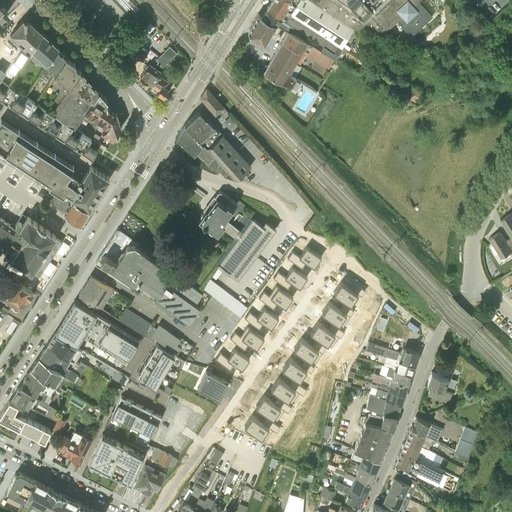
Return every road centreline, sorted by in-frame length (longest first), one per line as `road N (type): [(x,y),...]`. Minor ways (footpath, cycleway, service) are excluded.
road 1 (residential): [(339,251),(157,511)]
road 2 (secondary): [(0,379),(158,139)]
road 3 (residential): [(364,511),(434,338),(478,285)]
road 4 (tertiary): [(158,139),(127,92),(37,0)]
road 5 (secondary): [(158,139),(246,3)]
road 6 (secondary): [(127,511),(0,446)]
road 7 (residential): [(478,285),(470,244),(511,169)]
